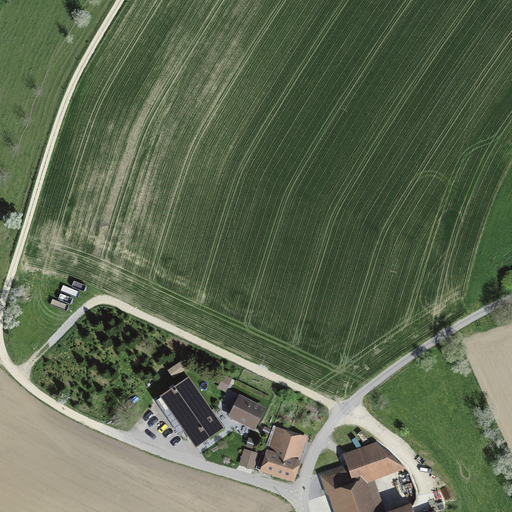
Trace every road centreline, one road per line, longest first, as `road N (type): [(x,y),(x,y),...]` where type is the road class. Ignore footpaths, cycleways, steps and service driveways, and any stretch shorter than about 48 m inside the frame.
road 1 (track): [(342,410),(101,299),(17,376)]
road 2 (track): [(121,0),(67,95),(0,314)]
road 3 (residential): [(4,364),(69,413),(299,493)]
road 4 (track): [(511,297),(454,328),(342,410)]
road 5 (track): [(342,410),(400,452),(425,498)]
